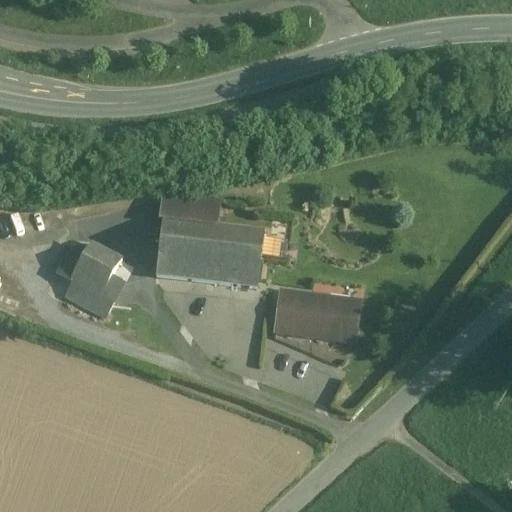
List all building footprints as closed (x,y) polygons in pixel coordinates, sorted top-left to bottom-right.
[(231,231),(162,224),(156,281),(223,288),(231,231)] [(265,235),(231,231),(223,288),(257,291),(265,235)] [(92,244),(64,296),(91,310),(110,277),(120,259),(92,244)] [(110,277),(91,310),(106,318),(125,283),(110,277)] [(360,305),(279,295),(274,336),(355,347),(360,305)]
